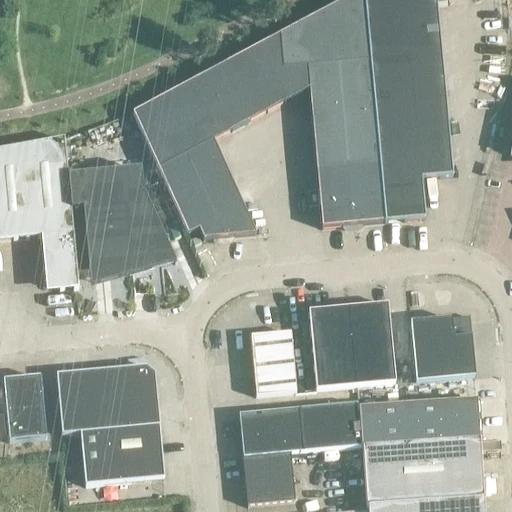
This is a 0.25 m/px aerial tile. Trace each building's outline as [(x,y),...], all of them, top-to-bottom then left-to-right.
[(369,67),(366,27),(363,0),(351,0),(278,39),(285,106),(309,94),(321,233),(384,227),(377,146),(373,107),(369,67)] [(436,1),(435,1),(434,0),(363,0),(366,27),(438,20),(436,1)] [(366,27),(369,67),(441,60),(438,20),(366,27)] [(213,145),(285,106),(278,39),(132,117),(188,239),(198,234),(203,244),(255,239),(213,145)] [(369,67),(373,107),(445,100),(441,60),(369,67)] [(373,107),(377,146),(417,143),(449,140),(445,100),(373,107)] [(417,143),(421,183),(452,180),(449,140),(417,143)] [(64,143),(0,154),(0,244),(41,240),(46,288),(49,288),(54,292),(59,292),(59,295),(78,293),(76,277),(68,180),(64,143)] [(377,146),(384,227),(425,223),(421,183),(417,143),(377,146)] [(141,174),(68,180),(76,277),(88,276),(90,292),(175,268),(161,237),(143,196),(141,174)] [(141,300),(143,319),(169,315),(166,296),(141,300)] [(348,312),(355,391),(395,387),(387,308),(348,312)] [(113,311),(101,313),(103,329),(116,327),(113,311)] [(355,391),(348,312),(308,316),(315,395),(355,391)] [(415,387),(475,382),(471,340),(453,342),(451,322),(409,326),(415,387)] [(250,340),(256,400),(296,397),(290,337),(250,340)] [(61,439),(159,430),(154,378),(146,371),(56,379),(61,439)] [(8,446),(45,442),(40,381),(2,384),(8,446)] [(484,503),(479,443),(477,403),(357,411),(361,451),(364,451),(368,510),(484,503)] [(361,451),(357,411),(357,407),(298,413),(302,457),(361,451)] [(242,462),(290,458),(302,457),(298,413),(238,418),(242,462)] [(164,483),(159,430),(61,439),(79,438),(84,490),(164,483)] [(290,458),(242,462),(247,510),(294,506),(290,458)] [(484,511),(484,503),(368,510),(368,511),(484,511)]
